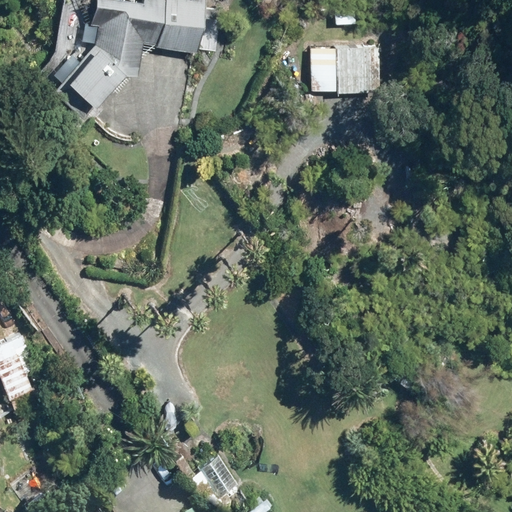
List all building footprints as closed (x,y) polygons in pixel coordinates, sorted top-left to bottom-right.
[(68,53),(49,75),(58,83),(49,92),(83,123),(100,105),(97,103),(124,75),(135,76),(141,45),(195,54),(204,1),(200,0),(140,0),(140,3),(122,0),(92,0),(88,21),(82,21),(79,38),(92,42),(76,60),(68,53)] [(334,0),(336,24),(356,23),(354,0),(334,0)] [(311,49),(309,91),(365,93),(367,50),(311,49)] [(0,342),(0,385),(13,417),(36,407),(22,373),(36,368),(22,334),(0,342)] [(390,356),(382,366),(406,382),(413,373),(390,356)] [(180,465),(207,501),(223,489),(218,483),(232,473),(213,448),(196,460),(194,457),(180,465)] [(32,462),(5,478),(26,511),(46,511),(59,504),(32,462)] [(259,493),(239,508),(242,511),(249,511),(264,500),(259,493)]
